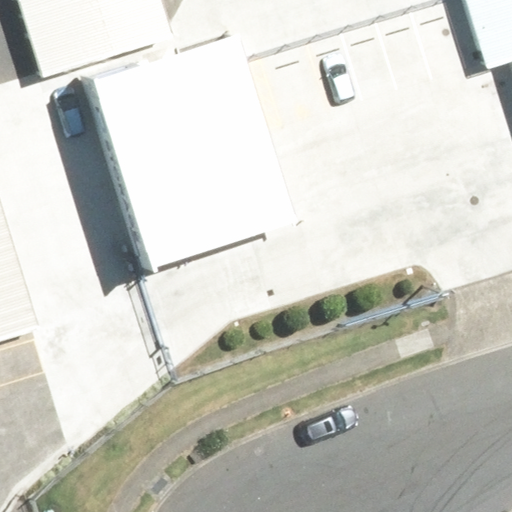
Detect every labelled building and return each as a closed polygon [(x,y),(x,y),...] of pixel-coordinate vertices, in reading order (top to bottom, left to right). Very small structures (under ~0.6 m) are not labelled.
[(31,0),(37,19),(100,0),(31,0)] [(511,0),(478,0),(498,64),(511,59),(511,0)] [(228,24),(83,66),(141,264),(286,223),(237,57),(228,24)] [(387,42),(275,80),(322,219),(434,181),(387,42)] [(0,116),(0,343),(63,324),(0,116)]
